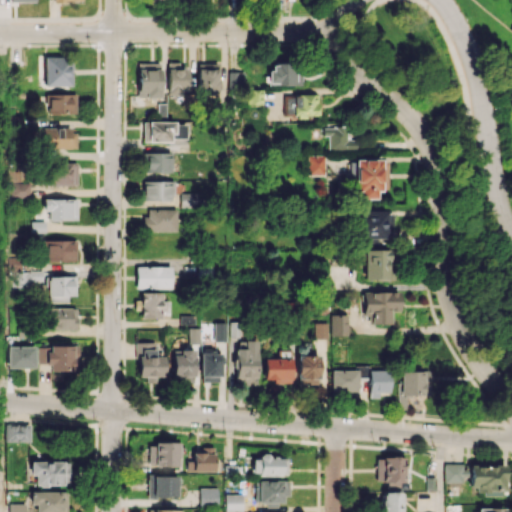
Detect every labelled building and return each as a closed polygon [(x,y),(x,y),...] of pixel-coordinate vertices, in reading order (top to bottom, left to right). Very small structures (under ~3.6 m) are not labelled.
[(43,86),(70,86),(70,56),(43,55),(43,86)] [(187,69),(177,68),(178,62),(167,62),(166,96),(186,96),(187,69)] [(159,63),(136,63),(136,98),(159,98),(159,63)] [(218,64),(197,63),(196,91),(217,92),(218,64)] [(301,84),(300,64),(268,64),(269,85),(301,84)] [(47,94),(47,114),(76,113),(75,93),(47,94)] [(285,116),(318,115),(318,94),(284,95),(285,116)] [(142,141),(170,142),(170,138),(185,138),(185,122),(142,122),(142,141)] [(43,149),(75,148),(75,127),(42,128),(43,149)] [(327,149),(355,148),(355,138),(345,139),(345,127),(322,127),(322,136),(327,135),(327,149)] [(170,153),(143,152),(143,172),(169,172),(170,153)] [(306,175),(323,174),(323,154),(305,155),(306,175)] [(386,190),(386,160),(354,160),(353,191),(359,191),(359,198),(375,198),(375,190),(386,190)] [(76,163),(44,162),(43,184),(76,185),(76,163)] [(170,201),(170,181),(142,180),(142,200),(170,201)] [(29,197),(30,183),(11,183),(11,197),(29,197)] [(48,220),(76,220),(76,199),(42,198),(42,211),(48,211),(48,220)] [(175,231),(176,208),(146,208),(146,216),(142,216),(142,230),(175,231)] [(355,211),(356,238),(392,238),(391,211),(355,211)] [(45,232),(45,221),(30,221),(30,232),(45,232)] [(46,240),(45,260),(76,261),(76,240),(46,240)] [(388,249),(363,250),(364,280),(389,280),(388,249)] [(134,288),(170,288),(170,266),(134,266),(134,288)] [(40,270),(14,272),(15,287),(29,286),(29,282),(41,281),(40,270)] [(75,276),(47,276),(47,302),(68,302),(68,296),(75,296),(75,276)] [(391,324),(391,311),(398,311),(398,292),(362,291),(361,315),(369,315),(369,323),(391,324)] [(139,317),(167,316),(166,300),(160,301),(160,292),(139,292),(139,317)] [(76,329),(75,307),(45,308),(45,329),(76,329)] [(346,335),(346,315),(330,315),(330,335),(346,335)] [(326,338),(326,323),(312,322),(312,338),(326,338)] [(213,341),(224,340),(224,323),(212,323),(213,341)] [(198,328),(187,328),(188,344),(198,343),(198,328)] [(234,348),(233,383),(254,383),(255,340),(243,339),(243,348),(234,348)] [(162,356),(154,356),(154,342),(136,342),(136,376),(145,376),(145,382),(155,381),(155,376),(163,376),(162,356)] [(47,372),(77,371),(76,345),(46,346),(47,372)] [(33,368),(33,346),(6,346),(7,368),(33,368)] [(193,349),(179,349),(179,354),(171,354),(171,377),(182,377),(182,382),(193,382),(193,349)] [(199,350),(199,381),(219,382),(220,351),(199,350)] [(317,355),(295,355),(295,383),(316,384),(317,355)] [(262,358),(262,379),(271,379),(271,383),(289,382),(288,357),(262,358)] [(329,391),(355,391),(356,370),(329,369),(329,391)] [(387,392),(387,370),(367,370),(367,398),(378,398),(378,392),(387,392)] [(428,395),(427,370),(398,371),(399,396),(428,395)] [(29,441),(29,426),(4,425),(4,440),(29,441)] [(180,466),(180,442),(153,442),(153,466),(180,466)] [(213,471),(212,447),(199,447),(199,450),(186,450),(186,471),(213,471)] [(250,456),(251,476),(285,475),(285,455),(250,456)] [(375,481),(386,481),(386,489),(398,488),(398,482),(403,482),(403,457),(375,457),(375,481)] [(29,461),(29,475),(34,475),(34,486),(68,485),(68,461),(29,461)] [(443,482),(465,482),(465,464),(442,465),(443,482)] [(504,464),(468,465),(469,493),(504,492),(504,464)] [(146,497),(175,497),(175,476),(146,475),(146,497)] [(287,496),(287,480),(257,480),(256,504),(281,505),(281,496),(287,496)] [(198,488),(198,506),(217,506),(216,487),(198,488)] [(66,511),(66,491),(29,491),(29,505),(35,504),(34,511),(66,511)] [(399,511),(400,492),(380,491),(379,511),(399,511)] [(228,511),(241,511),(241,493),(224,494),(224,511),(228,511)] [(23,511),(24,503),(8,503),(7,511),(23,511)]
